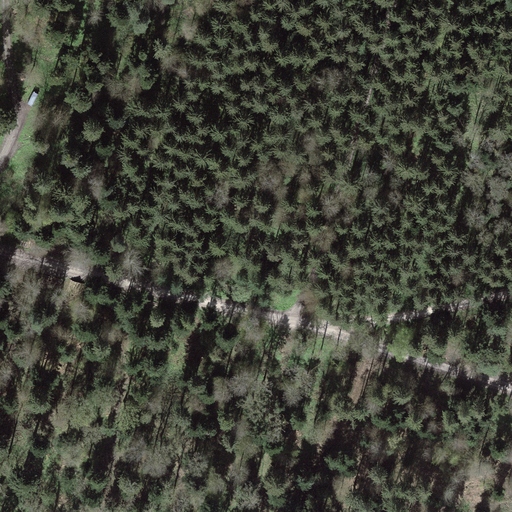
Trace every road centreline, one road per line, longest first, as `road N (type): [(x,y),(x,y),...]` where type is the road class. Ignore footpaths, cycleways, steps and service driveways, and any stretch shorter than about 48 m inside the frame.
road 1 (unclassified): [(511,292),(325,325),(0,249)]
road 2 (track): [(392,0),(344,184),(296,320)]
road 3 (track): [(325,325),(511,387)]
road 4 (track): [(8,0),(7,51),(20,108),(0,160)]
